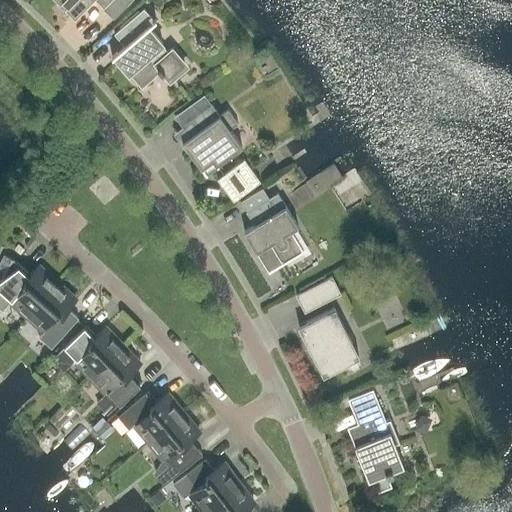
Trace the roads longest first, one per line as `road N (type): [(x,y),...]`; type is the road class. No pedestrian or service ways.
road 1 (unclassified): [(0,13),(154,187),(280,397)]
road 2 (unclassified): [(44,226),(234,423)]
road 3 (unclassified): [(280,397),(327,511)]
